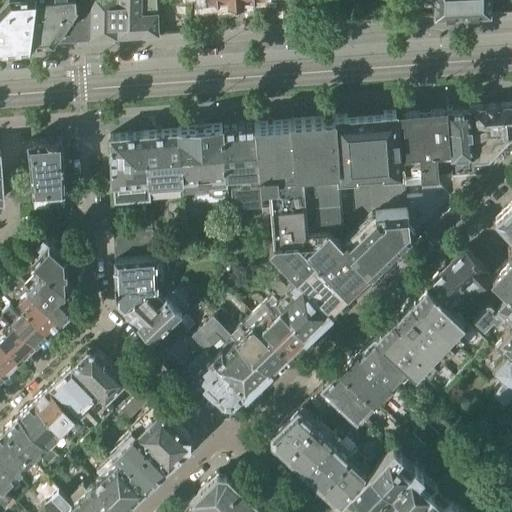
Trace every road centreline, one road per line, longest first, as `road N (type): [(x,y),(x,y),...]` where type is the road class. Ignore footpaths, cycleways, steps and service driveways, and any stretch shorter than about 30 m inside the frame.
road 1 (tertiary): [(511,40),(0,77)]
road 2 (residential): [(224,433),(511,164)]
road 3 (residential): [(0,124),(82,118),(94,311)]
road 4 (residential): [(224,433),(94,311)]
road 5 (residential): [(94,311),(0,400)]
